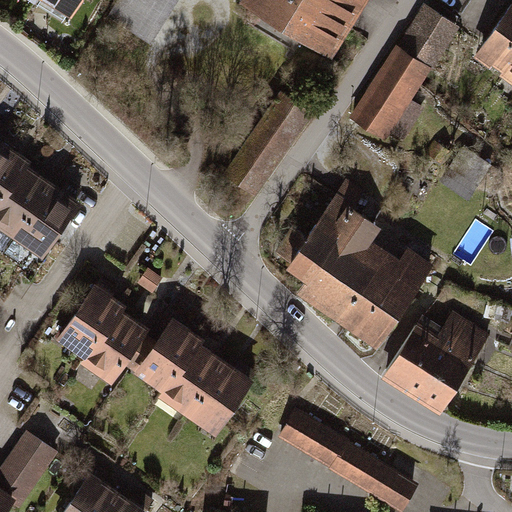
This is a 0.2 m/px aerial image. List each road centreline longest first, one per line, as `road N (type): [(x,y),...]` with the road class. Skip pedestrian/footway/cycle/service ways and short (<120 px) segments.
road 1 (tertiary): [(483,442),(427,424),(375,391),(228,255)]
road 2 (residential): [(228,255),(414,0)]
road 3 (residential): [(137,169),(0,363)]
road 4 (tertiary): [(137,169),(0,44)]
road 5 (tertiary): [(228,255),(137,169)]
